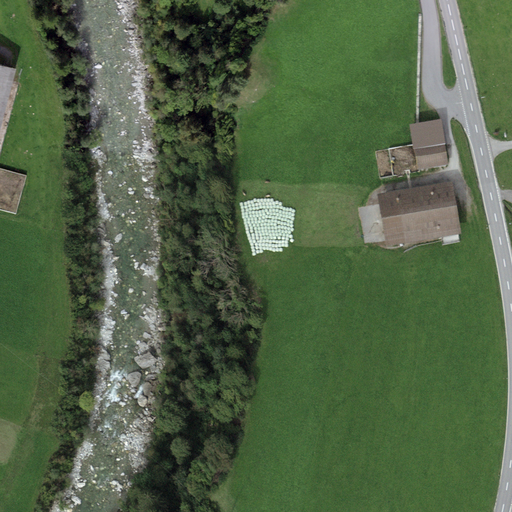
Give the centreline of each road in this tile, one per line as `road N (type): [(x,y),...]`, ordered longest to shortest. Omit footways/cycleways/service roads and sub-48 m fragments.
road 1 (primary): [(470,103),(511,309)]
road 2 (residential): [(470,103),(444,104),(429,86),(428,0)]
